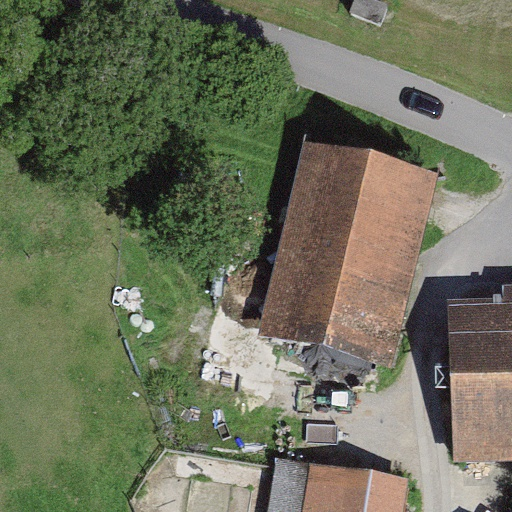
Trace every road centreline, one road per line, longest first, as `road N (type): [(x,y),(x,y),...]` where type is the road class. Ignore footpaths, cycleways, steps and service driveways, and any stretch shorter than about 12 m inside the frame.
road 1 (unclassified): [(511,147),(148,0)]
road 2 (track): [(511,230),(446,289),(420,359),(430,511)]
